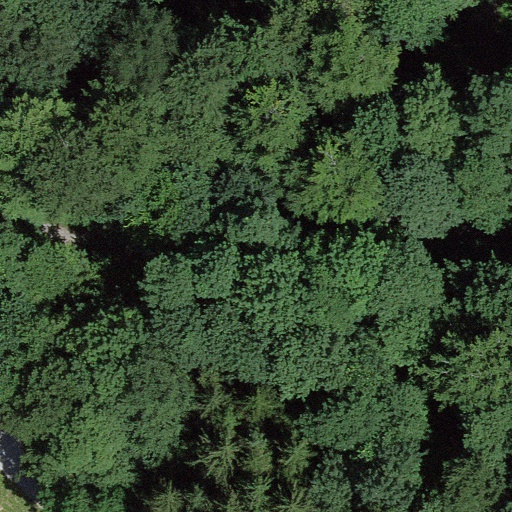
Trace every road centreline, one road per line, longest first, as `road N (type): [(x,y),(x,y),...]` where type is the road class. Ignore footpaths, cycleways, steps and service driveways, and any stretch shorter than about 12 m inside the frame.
road 1 (track): [(0,234),(106,244),(226,279),(355,269),(437,209),(511,215)]
road 2 (track): [(437,209),(479,124),(495,0)]
